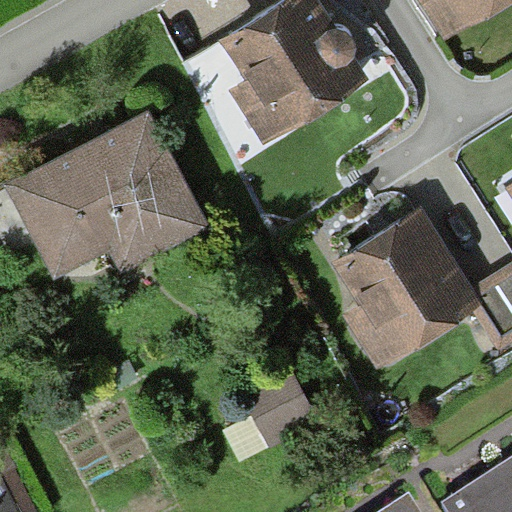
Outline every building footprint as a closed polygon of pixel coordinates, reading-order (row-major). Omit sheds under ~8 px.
[(344,15),(336,13),(327,0),(264,0),(223,26),(252,72),(231,85),(264,136),(370,70),(355,46),(358,37),(355,24),(344,15)] [(423,0),(421,1),(446,39),(511,0),(423,0)] [(119,267),(212,217),(147,98),(100,124),(0,178),(0,233),(7,246),(35,231),(58,273),(108,246),(119,267)] [(511,263),(478,284),(422,195),(331,251),(359,295),(344,305),(377,358),(473,299),(501,343),(511,336),(511,263)] [(294,356),(239,384),(270,443),(325,415),(294,356)] [(511,511),(511,462),(443,507),(446,511),(511,511)] [(0,511),(20,511),(0,469),(0,511)] [(420,511),(409,495),(382,511),(420,511)]
